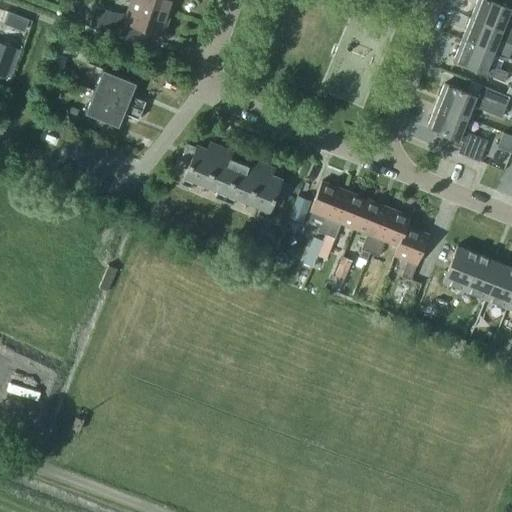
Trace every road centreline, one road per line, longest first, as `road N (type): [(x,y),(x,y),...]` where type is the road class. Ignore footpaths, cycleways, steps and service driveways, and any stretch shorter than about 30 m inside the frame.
road 1 (residential): [(378,162),(212,87),(210,66),(233,0)]
road 2 (unknown): [(58,156),(129,185),(212,87)]
road 3 (residential): [(378,162),(434,22),(417,0)]
road 4 (track): [(161,511),(0,448)]
road 5 (residential): [(511,215),(378,162)]
